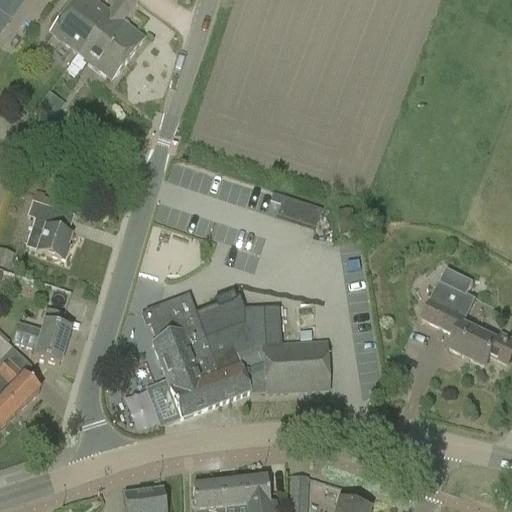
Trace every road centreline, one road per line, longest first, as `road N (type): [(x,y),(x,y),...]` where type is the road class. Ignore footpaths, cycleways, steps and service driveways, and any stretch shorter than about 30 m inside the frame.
road 1 (tertiary): [(105,468),(90,378),(209,0)]
road 2 (secondary): [(432,447),(254,440),(105,468)]
